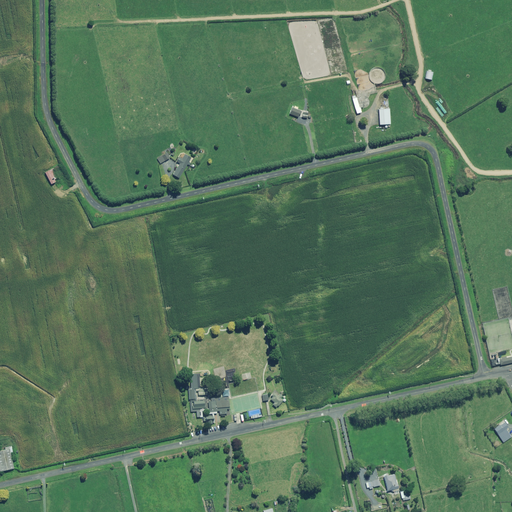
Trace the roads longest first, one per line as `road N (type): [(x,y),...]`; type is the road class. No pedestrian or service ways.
road 1 (unclassified): [(42,0),(46,114),(87,196),(104,209),(409,144),(429,148),(484,377)]
road 2 (unclassified): [(0,484),(484,377)]
